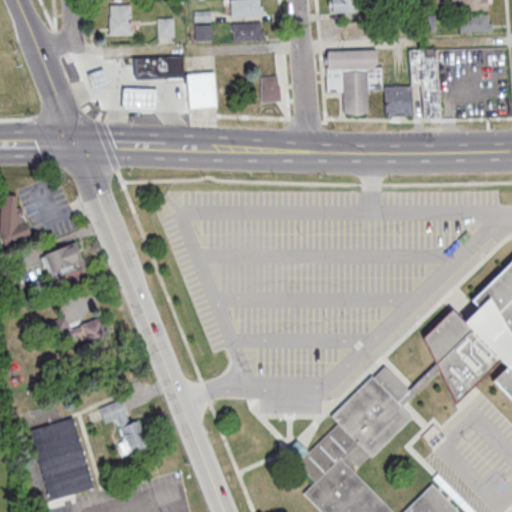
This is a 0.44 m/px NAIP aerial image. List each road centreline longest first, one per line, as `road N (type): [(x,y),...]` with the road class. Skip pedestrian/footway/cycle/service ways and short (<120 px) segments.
road 1 (tertiary): [(222,511),(12,0)]
road 2 (secondary): [(511,151),(307,152)]
road 3 (residential): [(307,152),(294,0)]
road 4 (secondary): [(198,149),(73,145)]
